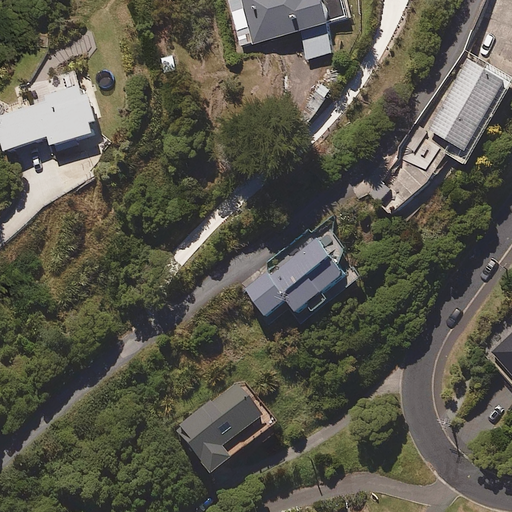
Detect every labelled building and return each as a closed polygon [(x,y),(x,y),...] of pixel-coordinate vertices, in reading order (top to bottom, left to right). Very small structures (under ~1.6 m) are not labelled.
[(345,20),(341,0),(228,0),(238,47),(303,34),(308,59),(334,54),(328,23),(345,20)] [(511,89),(511,77),(465,51),(399,146),(398,157),(367,197),(390,216),(395,211),(405,221),(456,161),(467,167),(511,89)] [(106,131),(91,80),(64,88),(62,80),(35,88),(40,104),(0,116),(0,126),(7,151),(56,136),(59,145),(106,131)] [(331,93),(320,85),(296,120),(307,128),(331,93)] [(258,206),(239,187),(208,217),(226,236),(258,206)] [(367,275),(331,227),(278,267),(276,264),(256,278),(254,275),(242,284),(268,319),(289,303),(304,323),(367,275)] [(511,335),(492,355),(511,375),(511,335)] [(488,387),(478,381),(460,412),(471,418),(488,387)] [(249,402),(235,385),(171,434),(207,480),(276,427),(254,398),(249,402)]
